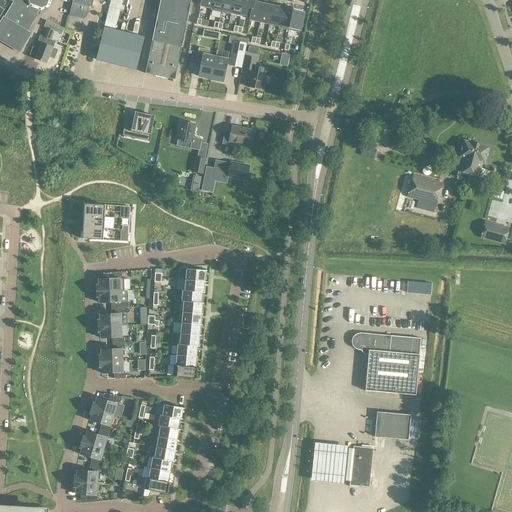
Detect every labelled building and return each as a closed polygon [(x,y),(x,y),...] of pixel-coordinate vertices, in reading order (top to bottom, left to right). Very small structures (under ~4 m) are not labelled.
[(0,40),(19,52),(30,34),(27,32),(38,14),(36,14),(39,10),(41,10),(49,7),(51,0),(9,0),(13,2),(0,23),(0,40)] [(89,7),(92,7),(93,0),(99,0),(102,1),(101,0),(72,0),(69,16),(80,18),(87,14),(89,7)] [(175,79),(191,0),(160,0),(145,73),(175,79)] [(211,8),(212,0),(201,0),(201,6),(211,8)] [(211,8),(211,10),(221,13),(223,0),(212,0),(211,8)] [(231,15),(232,13),(231,13),(233,0),(223,0),(221,13),(231,15)] [(233,0),(231,13),(232,13),(241,15),(244,0),(233,0)] [(250,17),(251,17),(254,2),(254,0),(244,0),(241,15),(250,17)] [(251,17),(250,17),(250,20),(260,22),(264,5),(254,2),(251,17)] [(260,22),(270,24),(274,7),(264,5),(260,22)] [(284,9),(274,7),(270,24),(279,26),(278,28),(280,29),(284,9)] [(290,31),(294,11),(284,9),(280,29),(290,31)] [(300,33),(304,13),(294,11),(290,31),(300,33)] [(37,43),(40,44),(35,58),(46,63),(48,57),(54,59),(58,50),(53,48),(56,42),(50,39),(53,30),(55,25),(46,21),(44,27),(47,28),(43,37),(40,35),(37,43)] [(96,60),(136,70),(144,37),(104,28),(96,60)] [(212,31),(211,39),(219,40),(221,33),(212,31)] [(236,42),(234,51),(232,64),(242,66),(245,53),(247,44),(236,42)] [(209,56),(210,50),(199,48),(196,60),(202,62),(199,77),(205,78),(204,78),(211,80),(216,58),(209,56)] [(254,66),(256,59),(247,57),(244,69),(250,70),(247,87),(262,90),(266,69),(254,66)] [(211,80),(217,81),(223,82),(228,60),(216,58),(211,80)] [(133,132),(150,136),(155,116),(135,112),(134,118),(126,117),(122,136),(132,138),(133,132)] [(180,122),(177,139),(191,142),(190,149),(200,151),(202,139),(193,138),(196,125),(180,122)] [(228,146),(229,141),(251,145),(254,131),(232,127),(231,132),(225,131),(222,144),(228,146)] [(470,159),(474,143),(463,140),(459,157),(455,155),(453,163),(454,164),(459,166),(458,171),(469,174),(473,160),(470,159)] [(360,156),(373,161),(377,150),(358,143),(356,149),(362,151),(360,156)] [(482,163),(484,163),(488,147),(474,143),(470,159),(473,160),(469,174),(470,174),(468,180),(477,182),(482,163)] [(205,159),(196,157),(193,172),(202,174),(205,159)] [(228,177),(246,180),(249,166),(231,162),(230,164),(216,161),(213,178),(220,179),(222,174),(228,175),(228,177)] [(413,175),(407,197),(436,205),(442,183),(413,175)] [(213,180),(212,180),(204,179),(202,190),(210,192),(213,180)] [(198,192),(200,185),(192,183),(191,191),(198,192)] [(104,217),(105,205),(84,204),(84,216),(104,217)] [(104,229),(104,217),(84,216),(83,228),(104,229)] [(504,244),(508,228),(485,222),(481,237),(504,244)] [(83,228),(82,239),(103,240),(104,229),(83,228)] [(185,280),(206,282),(205,282),(206,272),(207,272),(207,271),(186,269),(185,280)] [(120,291),(124,291),(124,279),(122,279),(122,273),(122,272),(110,273),(110,279),(98,280),(98,282),(96,282),(97,291),(120,291)] [(206,283),(206,282),(185,280),(184,291),(182,290),(182,291),(205,293),(204,292),(205,283),(206,283)] [(431,284),(408,282),(407,293),(430,295),(431,284)] [(111,309),(123,308),(129,308),(128,302),(121,302),(120,291),(97,291),(97,301),(99,300),(99,303),(111,303),(111,309)] [(182,291),(181,302),(204,304),(204,303),(201,303),(202,293),(205,293),(182,291)] [(204,304),(181,302),(183,302),(182,313),(203,314),(202,314),(203,304),(204,304)] [(123,314),(123,308),(111,309),(112,314),(100,315),(100,317),(98,318),(98,327),(121,326),(121,314),(123,314)] [(182,313),(181,323),(202,325),(201,325),(202,315),(203,315),(203,314),(182,313)] [(202,326),(202,325),(181,323),(180,334),(201,336),(200,335),(201,326),(202,326)] [(121,326),(98,327),(98,336),(100,336),(100,338),(113,338),(113,344),(124,343),(124,337),(122,337),(121,326)] [(352,345),(353,347),(355,348),(357,349),(358,349),(358,350),(359,350),(361,350),(365,355),(366,354),(368,354),(368,359),(365,391),(368,391),(396,393),(416,395),(419,354),(421,339),(391,336),(370,334),(368,334),(360,333),(358,333),(356,334),(354,335),(353,337),(352,339),(351,341),(352,343),(352,345)] [(177,344),(177,345),(200,347),(200,346),(199,346),(200,336),(201,336),(180,334),(179,344),(177,344)] [(99,362),(123,361),(122,349),(125,349),(124,343),(113,344),(113,349),(101,350),(101,353),(99,353),(99,362)] [(200,347),(177,345),(176,355),(197,357),(196,357),(197,347),(200,347)] [(174,366),(197,368),(195,368),(196,358),(197,358),(197,357),(176,355),(175,366),(174,366)] [(102,373),(114,373),(114,379),(126,379),(126,372),(123,372),(123,361),(99,362),(99,371),(102,371),(102,373)] [(196,379),(197,368),(174,366),(173,377),(196,379)] [(114,415),(118,402),(120,403),(119,403),(120,403),(120,402),(121,398),(122,398),(122,397),(121,397),(116,396),(111,395),(110,395),(108,401),(97,398),(96,401),(94,400),(91,409),(114,415)] [(159,415),(182,419),(184,408),(163,404),(161,415),(159,415)] [(114,416),(114,415),(91,409),(89,418),(91,418),(90,421),(102,424),(100,430),(111,433),(113,427),(110,427),(114,416)] [(395,414),(377,412),(375,437),(393,439),(408,440),(410,415),(395,414)] [(180,429),(177,429),(179,419),(182,420),(182,419),(159,415),(155,414),(153,425),(157,426),(180,430),(180,429)] [(159,427),(157,437),(178,441),(178,440),(177,440),(179,430),(180,430),(157,426),(159,427)] [(111,433),(100,430),(98,435),(87,432),(86,435),(84,434),(81,443),(104,449),(107,438),(109,439),(111,433)] [(155,447),(176,451),(175,451),(177,441),(178,441),(157,437),(155,447)] [(329,444),(315,442),(311,481),(325,483),(344,484),(345,480),(350,481),(353,450),(348,450),(348,445),(329,444)] [(104,449),(81,443),(79,451),(81,452),(80,455),(91,458),(90,465),(102,467),(102,461),(100,460),(104,449)] [(373,448),(368,448),(363,447),(353,446),(353,450),(350,481),(349,485),(360,486),(369,487),(373,448)] [(151,457),(151,458),(174,462),(174,461),(173,461),(175,451),(176,452),(176,451),(155,447),(153,458),(151,457)] [(169,472),(171,462),(174,462),(151,458),(149,468),(169,472)] [(99,472),(101,473),(102,467),(90,465),(89,472),(77,471),(77,473),(75,473),(74,482),(98,484),(99,472)] [(146,478),(146,479),(169,483),(167,482),(169,472),(149,468),(148,479),(146,478)] [(150,491),(149,496),(148,496),(149,497),(160,496),(160,495),(159,495),(160,493),(167,494),(169,483),(146,479),(144,490),(150,491)] [(98,484),(74,482),(73,491),(75,491),(75,494),(87,495),(87,503),(92,502),(92,503),(93,503),(93,502),(98,502),(99,501),(98,501),(99,496),(97,496),(98,484)]
